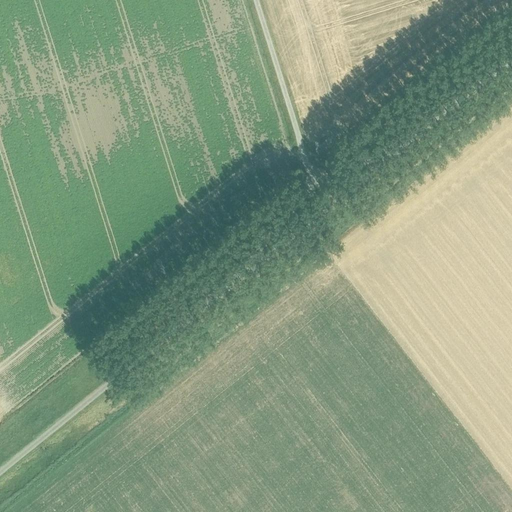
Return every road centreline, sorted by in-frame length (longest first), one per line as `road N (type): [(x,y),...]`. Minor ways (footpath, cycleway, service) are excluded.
road 1 (unclassified): [(0,476),(236,286)]
road 2 (unclassified): [(236,286),(401,147)]
road 3 (unclassified): [(308,176),(253,0)]
road 4 (unclassified): [(511,65),(401,147)]
road 5 (unclassified): [(308,176),(236,286)]
